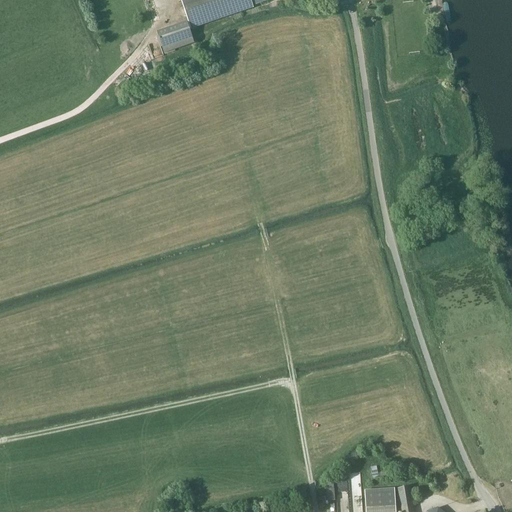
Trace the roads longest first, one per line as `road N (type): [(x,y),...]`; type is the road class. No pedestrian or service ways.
road 1 (unclassified): [(495,511),(461,451),(406,297),(347,0)]
road 2 (track): [(177,0),(73,116),(0,144)]
